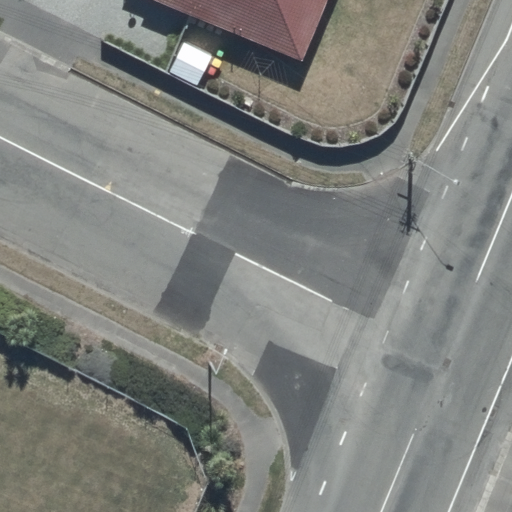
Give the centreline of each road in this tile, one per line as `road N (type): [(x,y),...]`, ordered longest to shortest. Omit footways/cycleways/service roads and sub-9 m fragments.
road 1 (residential): [(0,133),(444,357)]
road 2 (tertiary): [(511,194),(444,357)]
road 3 (tertiary): [(444,357),(381,511)]
